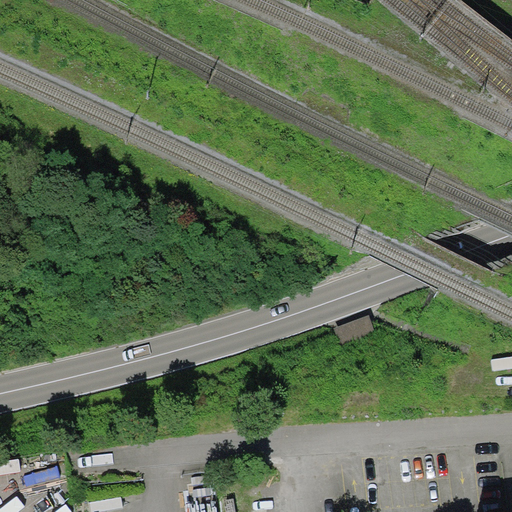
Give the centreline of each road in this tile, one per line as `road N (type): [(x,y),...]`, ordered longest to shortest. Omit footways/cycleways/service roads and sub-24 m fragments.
road 1 (primary): [(0,391),(248,331),(511,235)]
road 2 (unknown): [(511,428),(213,442),(173,467),(164,511)]
